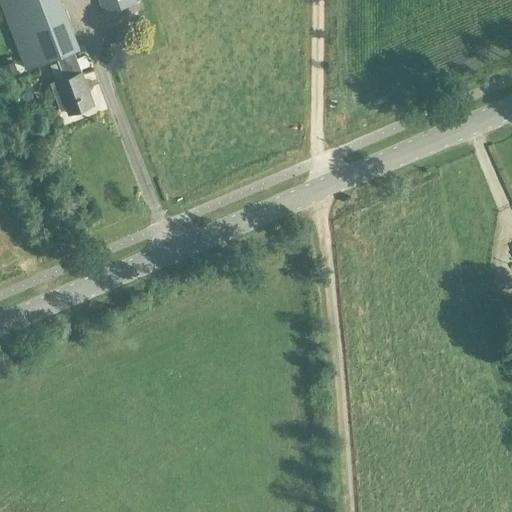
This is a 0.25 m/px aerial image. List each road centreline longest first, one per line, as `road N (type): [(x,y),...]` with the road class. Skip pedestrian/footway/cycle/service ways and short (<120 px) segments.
road 1 (tertiary): [(0,325),(320,189)]
road 2 (unclassified): [(349,511),(320,189)]
road 3 (tertiary): [(320,189),(511,112)]
road 4 (unclassified): [(319,0),(320,189)]
